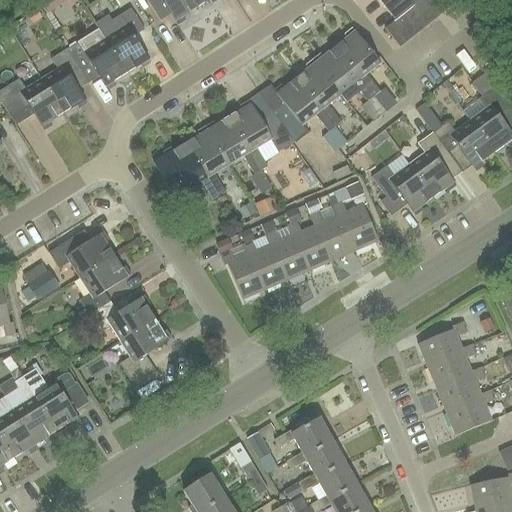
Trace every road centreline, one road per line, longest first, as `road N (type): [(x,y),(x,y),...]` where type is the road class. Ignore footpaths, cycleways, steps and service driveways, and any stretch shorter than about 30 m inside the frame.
road 1 (residential): [(258,382),(116,159)]
road 2 (residential): [(116,159),(122,129),(138,107),(305,0)]
road 3 (residential): [(426,511),(348,325)]
road 4 (residential): [(348,325),(511,223)]
road 5 (residential): [(101,480),(258,382)]
road 6 (residential): [(342,0),(406,77),(444,48)]
road 7 (residential): [(0,228),(116,159)]
